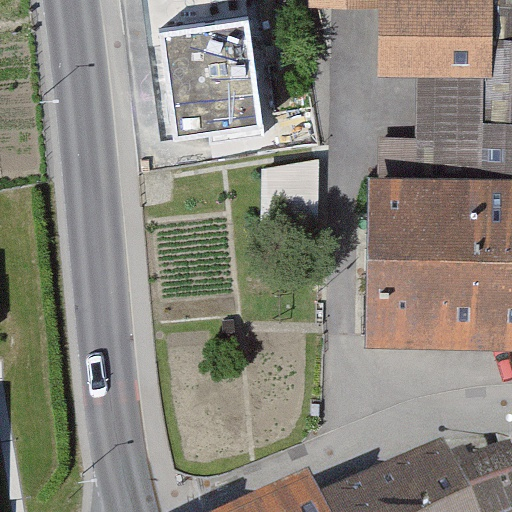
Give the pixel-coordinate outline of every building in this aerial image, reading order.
[(268,136),(248,0),(156,0),(144,2),(165,150),(268,136)] [(383,4),(380,79),(414,80),(412,140),(380,140),(378,185),(473,188),(511,188),(511,129),(479,128),(480,81),(490,81),(492,6),(383,4)] [(267,157),(264,203),(317,206),(319,160),(267,157)] [(378,185),(368,186),(363,348),(464,351),(473,188),(378,185)] [(511,188),(473,188),(464,351),(511,352),(511,188)] [(454,448),(318,511),(511,511),(511,477),(502,455),(465,471),(454,448)] [(263,511),(318,511),(309,491),(263,511)]
